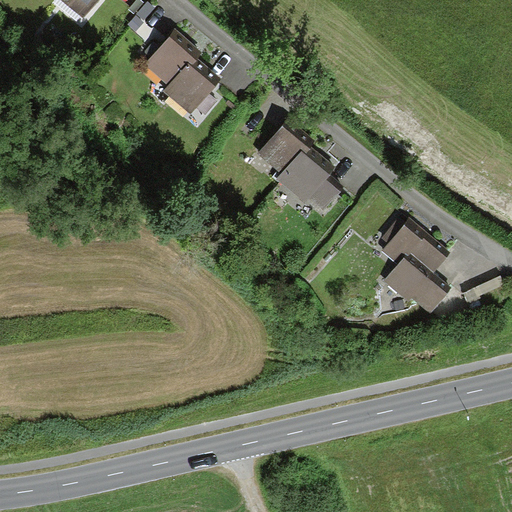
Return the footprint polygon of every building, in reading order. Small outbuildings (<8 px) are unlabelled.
[(70,0),(84,11),(92,0),(70,0)] [(148,60),(172,80),(189,59),(194,53),(170,33),(148,60)] [(189,59),(172,80),(167,86),(192,105),(213,79),(189,59)] [(285,168),(302,147),(307,142),(284,123),(262,149),(285,168)] [(327,168),(302,147),(285,168),(279,175),(305,197),(310,191),(324,203),(337,186),(322,174),(327,168)] [(444,252),(404,222),(384,248),(401,260),(388,277),(430,309),(446,287),(428,274),(444,252)]
